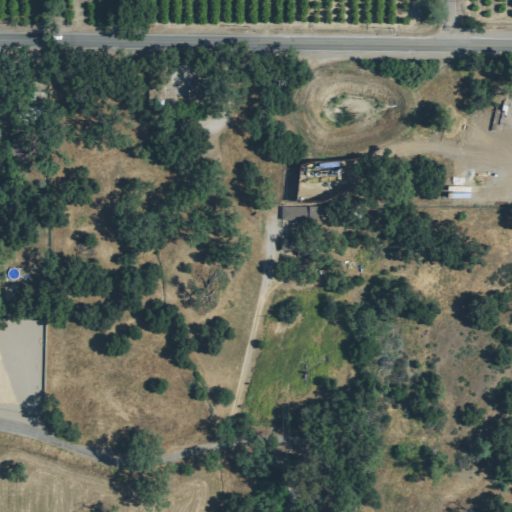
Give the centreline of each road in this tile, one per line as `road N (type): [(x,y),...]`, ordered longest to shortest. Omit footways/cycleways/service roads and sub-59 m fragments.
road 1 (residential): [(511,47),(0,41)]
road 2 (residential): [(229,449),(119,463),(0,425)]
